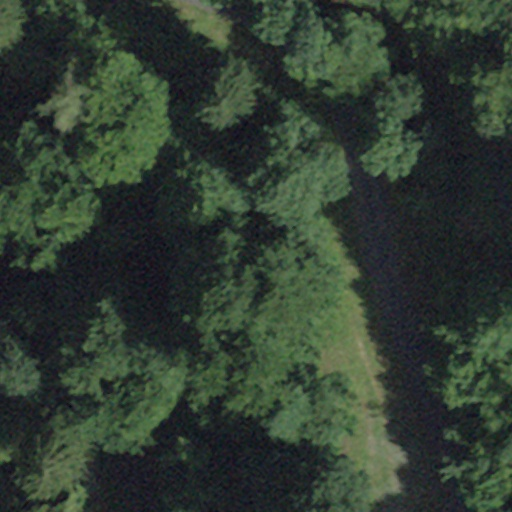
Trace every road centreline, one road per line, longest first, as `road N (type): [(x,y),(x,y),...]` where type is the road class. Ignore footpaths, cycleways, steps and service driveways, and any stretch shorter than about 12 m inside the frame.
road 1 (track): [(461,511),(448,445),(394,300),(348,114),(315,68),(226,0)]
road 2 (track): [(0,298),(36,323),(80,373),(124,442),(151,511)]
road 3 (track): [(395,0),(446,36),(495,112),(511,167)]
